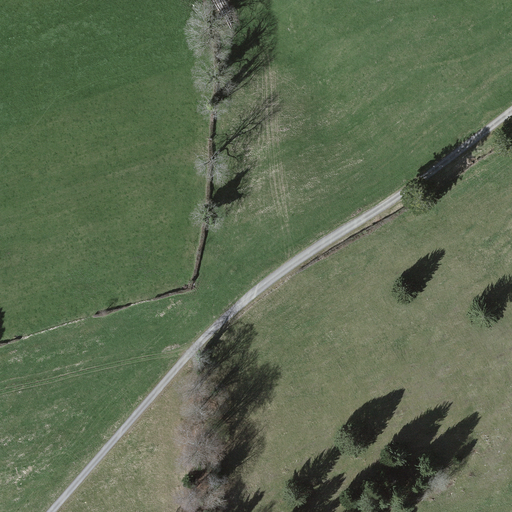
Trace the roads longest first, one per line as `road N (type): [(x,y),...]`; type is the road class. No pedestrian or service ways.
road 1 (unclassified): [(511,109),(243,300),(50,511)]
road 2 (track): [(0,393),(191,351)]
